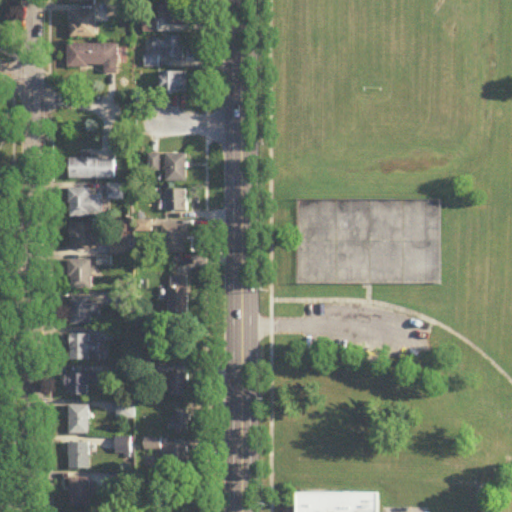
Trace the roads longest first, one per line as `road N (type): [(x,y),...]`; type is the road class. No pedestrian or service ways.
road 1 (residential): [(31,511),(30,0)]
road 2 (secondary): [(240,511),(239,0)]
